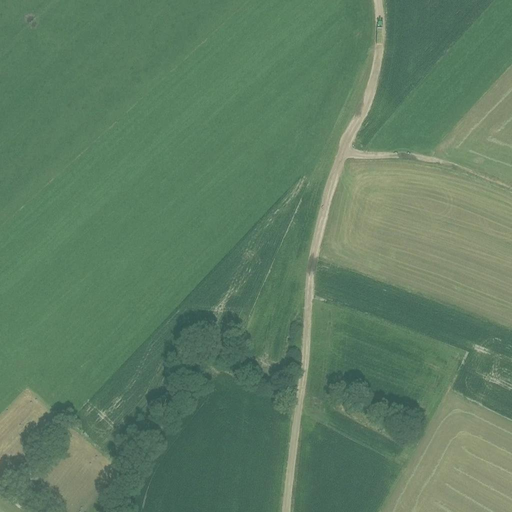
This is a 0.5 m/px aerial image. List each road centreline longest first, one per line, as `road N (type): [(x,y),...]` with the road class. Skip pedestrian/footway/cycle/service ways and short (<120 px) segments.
road 1 (track): [(285,511),(311,268),(341,154)]
road 2 (track): [(341,154),(431,159),(511,188)]
road 3 (track): [(341,154),(372,76),(376,0)]
